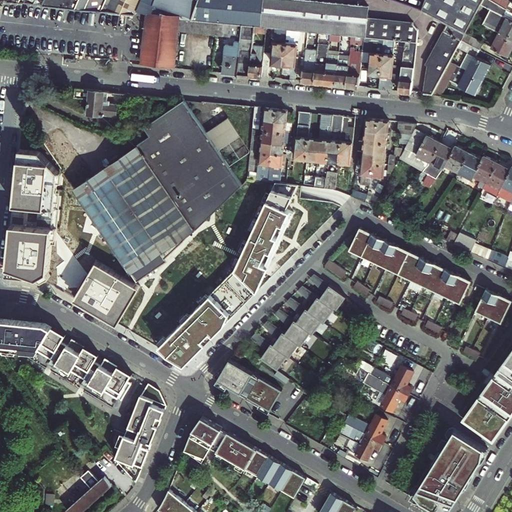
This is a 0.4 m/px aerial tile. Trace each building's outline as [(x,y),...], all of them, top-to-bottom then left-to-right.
[(45,0),(44,5),(107,12),(112,0),(45,0)] [(112,0),(107,12),(136,15),(138,9),(142,0),(112,0)] [(142,0),(138,9),(147,14),(180,19),(189,20),(191,20),(198,0),(142,0)] [(244,75),(250,76),(253,46),(255,32),(255,26),(267,27),(271,27),(277,28),(289,29),(300,30),(305,31),(308,31),(321,32),(331,33),(342,35),(353,36),(365,37),(368,37),(371,38),(385,39),(395,40),(401,41),(402,41),(405,41),(417,42),(419,29),(413,22),(367,18),(368,6),(303,0),(198,0),(191,20),(196,20),(203,21),(211,22),(218,22),(225,23),(243,24),(242,37),(241,41),(238,75),(244,75)] [(482,4),(483,0),(424,0),(421,10),(435,17),(434,20),(439,22),(440,20),(448,24),(426,64),(428,65),(423,94),(429,94),(433,95),(451,62),(459,47),(462,41),(469,27),(482,4)] [(511,11),(507,9),(490,0),(483,0),(482,4),(490,8),(482,24),(499,32),(511,39),(511,11)] [(490,0),(507,9),(510,2),(507,0),(490,0)] [(179,31),(180,19),(147,14),(142,64),(158,66),(176,68),(179,31)] [(225,28),(225,23),(218,22),(211,22),(203,21),(196,20),(191,20),(189,20),(180,19),(179,31),(188,32),(195,33),(202,34),(209,34),(216,35),(224,36),(225,28)] [(243,24),(225,23),(225,28),(224,36),(237,37),(242,37),(243,24)] [(462,41),(480,50),(484,43),(469,36),(473,28),(469,27),(462,41)] [(286,54),(287,43),(288,34),(288,32),(289,29),(277,28),(274,53),(286,54)] [(511,39),(499,32),(491,47),(509,56),(511,50),(511,39)] [(299,36),(288,34),(287,43),(286,54),(297,55),(299,36)] [(353,36),(352,43),(364,45),(365,40),(365,37),(353,36)] [(382,65),(385,39),(371,38),(368,37),(368,40),(365,40),(364,45),(363,52),(372,52),(371,64),(382,65)] [(394,54),(395,40),(385,39),(382,65),(394,66),(395,57),(394,54)] [(227,44),(224,73),(232,74),(238,75),(241,41),(236,40),(236,45),(227,44)] [(405,44),(403,62),(403,66),(400,91),(407,92),(413,92),(417,42),(405,41),(405,44)] [(461,67),(484,79),(489,70),(492,64),(477,57),(480,50),(462,41),(459,47),(468,52),(461,67)] [(321,83),(326,84),(330,50),(330,45),(319,44),(319,50),(315,83),(321,83)] [(264,61),(265,52),(265,50),(261,49),(261,47),(253,46),(250,76),(257,76),(263,77),(264,61)] [(359,87),(362,65),(362,63),(363,52),(359,51),(359,48),(352,47),(351,55),(347,86),(353,87),(359,87)] [(315,83),(319,50),(306,49),(306,50),(306,56),(304,69),(303,81),(309,82),(315,83)] [(337,85),(340,54),(340,51),(330,50),(326,84),(331,84),(337,85)] [(286,54),(274,53),(273,64),(284,65),(286,54)] [(296,63),(297,55),(286,54),(284,65),(284,73),(291,74),(291,80),(294,80),(296,80),(298,68),(296,66),(296,63)] [(342,85),(347,86),(351,55),(340,54),(337,85),(342,85)] [(461,67),(451,62),(433,95),(437,96),(441,97),(450,81),(453,82),(461,67)] [(382,65),(371,64),(370,74),(381,75),(382,65)] [(394,66),(382,65),(381,75),(380,89),(387,90),(393,91),(394,79),(396,80),(397,66),(394,66)] [(476,94),(484,79),(461,67),(453,82),(476,94)] [(99,91),(76,89),(74,98),(90,99),(88,113),(116,115),(117,104),(108,103),(109,92),(99,91)] [(152,96),(123,93),(122,100),(150,103),(152,96)] [(197,229),(232,193),(243,183),(231,166),(251,152),(251,150),(229,117),(209,131),(187,100),(183,99),(141,129),(147,138),(88,178),(57,131),(42,141),(50,152),(61,168),(138,281),(167,262),(166,258),(197,229)] [(276,120),(277,109),(272,108),(267,108),(265,119),(276,120)] [(282,109),(277,109),(276,120),(275,131),(274,142),(284,143),(289,144),(289,139),(290,129),(291,121),(286,120),(287,115),(287,110),(282,109)] [(309,134),(311,112),(307,112),(299,111),(296,142),(296,148),(308,149),(309,138),(309,134)] [(319,139),(330,140),(333,115),(329,114),(322,114),(319,139)] [(342,141),(344,116),(341,116),(333,115),(330,140),(342,141)] [(354,126),(348,126),(349,116),(348,116),(344,116),(342,141),(352,143),(354,126)] [(368,118),(367,130),(377,131),(388,132),(389,121),(380,120),(368,118)] [(275,131),(276,120),(265,119),(264,130),(275,131)] [(417,124),(399,122),(398,133),(412,134),(415,128),(417,124)] [(423,169),(430,161),(432,159),(441,142),(434,139),(415,128),(412,134),(411,135),(407,145),(400,157),(423,169)] [(275,131),(264,130),(263,140),(274,142),(275,131)] [(366,141),(376,142),(377,131),(367,130),(366,136),(366,141)] [(388,132),(377,131),(376,142),(387,143),(387,138),(388,132)] [(398,134),(395,144),(407,145),(411,135),(398,134)] [(318,150),(319,139),(309,138),(308,149),(318,150)] [(329,151),(330,140),(319,139),(318,150),(329,151)] [(263,140),(261,151),(273,152),(274,142),(263,140)] [(342,141),(330,140),(329,151),(340,153),(342,141)] [(359,151),(365,152),(375,153),(376,142),(366,141),(359,140),(359,145),(359,151)] [(351,154),(352,143),(342,141),(340,153),(351,154)] [(284,143),(274,142),(273,152),(283,153),(283,149),(284,143)] [(387,143),(376,142),(375,153),(385,154),(386,149),(387,143)] [(448,146),(441,142),(432,159),(430,161),(423,169),(415,177),(428,187),(444,167),(446,164),(454,149),(448,146)] [(456,145),(454,149),(446,164),(459,171),(469,152),(464,150),(456,145)] [(308,149),(296,148),(295,153),(295,158),(307,159),(308,149)] [(41,151),(20,149),(9,274),(35,277),(38,278),(48,283),(53,271),(49,270),(51,243),(55,243),(59,195),(54,195),(55,181),(60,181),(61,173),(41,151)] [(318,150),(308,149),(307,159),(311,160),(317,161),(318,150)] [(329,151),(318,150),(317,161),(322,161),(328,162),(329,151)] [(271,179),(273,152),(261,151),(260,162),(259,162),(258,171),(255,171),(250,171),(249,177),(271,179)] [(340,153),(329,151),(328,162),(333,162),(339,163),(340,153)] [(282,161),(283,153),(273,152),(271,179),(281,180),(282,161)] [(364,157),(364,162),(374,163),(375,153),(365,152),(364,157)] [(473,178),(482,159),(477,156),(469,152),(459,171),(473,178)] [(351,154),(340,153),(339,163),(345,164),(350,164),(351,154)] [(385,160),(385,154),(375,153),(374,163),(384,164),(385,160)] [(484,156),(482,159),(473,178),(470,183),(484,190),(488,183),(497,163),(492,160),(484,156)] [(361,184),(370,185),(373,175),(374,163),(364,162),(361,184)] [(384,164),(374,163),(373,175),(370,185),(369,189),(374,191),(383,175),(384,170),(384,164)] [(499,193),(511,170),(505,167),(497,163),(488,183),(484,190),(498,196),(499,193)] [(511,167),(511,170),(499,193),(511,199),(511,167)] [(327,168),(327,171),(325,185),(334,186),(337,188),(338,180),(339,169),(327,168)] [(315,175),(314,184),(325,185),(327,171),(316,169),(315,175)] [(315,175),(305,174),(304,183),(314,184),(315,175)] [(347,181),(338,180),(337,188),(346,189),(347,181)] [(298,185),(276,182),(235,269),(158,348),(172,355),(188,363),(206,344),(215,335),(229,322),(236,314),(246,304),(250,300),(259,291),(269,269),(270,267),(263,264),(269,251),(271,252),(276,254),(283,239),(275,236),(281,224),(283,225),(289,227),(295,213),(287,209),(289,205),(293,195),(298,185)] [(366,202),(368,195),(353,189),(350,194),(366,202)] [(371,231),(362,227),(352,248),(462,302),(472,281),(466,278),(453,272),(440,265),(426,259),(414,253),(402,247),(392,242),(381,236),(371,231)] [(453,231),(448,241),(453,244),(459,234),(453,231)] [(459,234),(453,244),(471,252),(475,243),(477,240),(460,232),(459,234)] [(475,243),(471,252),(488,260),(491,251),(475,243)] [(347,271),(331,259),(326,265),(342,277),(347,271)] [(94,260),(72,298),(115,323),(137,285),(94,260)] [(334,308),(337,310),(347,296),(315,273),(308,279),(325,291),(323,295),(320,298),(334,308)] [(370,290),(358,281),(354,286),(366,294),(370,290)] [(322,319),(325,321),(334,308),(320,298),(303,285),(296,292),(312,304),(310,306),(308,309),(322,319)] [(494,292),(488,289),(478,310),(504,323),(511,307),(511,301),(509,300),(494,292)] [(393,303),(379,296),(377,302),(390,308),(393,303)] [(310,330),(313,332),(322,319),(308,309),(291,297),(284,303),(300,315),(298,317),(296,320),(310,330)] [(298,341),(300,344),(310,330),(296,320),(279,308),(272,315),(288,326),(286,328),(283,331),(298,341)] [(418,315),(404,308),(402,314),(415,320),(418,315)] [(48,323),(0,318),(0,347),(3,353),(15,354),(16,348),(20,348),(20,354),(34,354),(37,350),(51,357),(54,352),(57,354),(51,363),(54,365),(56,361),(85,378),(88,373),(91,374),(86,384),(88,385),(90,381),(118,398),(124,387),(128,389),(132,383),(128,381),(133,373),(106,358),(102,365),(95,361),(100,354),(73,338),(69,345),(62,341),(67,334),(48,323)] [(286,353),(288,355),(298,341),(283,331),(268,320),(261,327),(275,337),(273,340),(271,343),(286,353)] [(442,327),(428,320),(426,325),(439,332),(442,327)] [(259,354),(276,366),(286,353),(271,343),(256,331),(249,338),(263,348),(261,351),(259,354)] [(477,358),(480,352),(466,346),(464,351),(477,358)] [(397,354),(386,348),(381,358),(392,364),(397,354)] [(511,353),(465,420),(496,443),(511,420),(511,353)] [(357,363),(369,370),(375,373),(408,392),(412,386),(407,383),(411,375),(414,371),(402,364),(395,376),(361,357),(357,363)] [(267,411),(279,390),(226,359),(220,369),(218,368),(209,377),(214,380),(212,383),(223,389),(224,386),(231,390),(238,394),(240,391),(245,394),(244,397),(257,405),(254,409),(265,414),(267,411)] [(289,375),(279,368),(275,373),(285,380),(289,375)] [(404,399),(408,392),(375,373),(369,370),(363,380),(386,393),(381,403),(392,409),(396,402),(400,396),(404,399)] [(160,389),(149,383),(144,391),(148,394),(147,397),(142,395),(117,459),(137,481),(140,473),(151,444),(168,405),(160,389)] [(314,407),(306,401),(299,409),(307,415),(314,407)] [(359,428),(381,440),(384,434),(380,431),(383,425),(387,419),(376,412),(368,425),(347,413),(344,419),(345,420),(334,439),(347,447),(354,450),(361,438),(355,434),(359,428)] [(220,428),(202,417),(192,430),(185,450),(200,461),(203,456),(203,457),(209,447),(212,448),(215,450),(214,451),(216,452),(214,455),(221,459),(223,456),(235,463),(233,466),(240,470),(242,467),(293,496),(305,476),(298,472),(292,469),(285,465),(280,462),(273,458),(268,455),(262,452),(256,448),(249,444),(237,437),(226,431),(225,432),(223,430),(219,428),(220,428)] [(381,440),(359,428),(355,434),(361,438),(354,450),(360,454),(365,457),(369,450),(372,443),(377,446),(381,440)] [(490,452),(458,429),(444,447),(441,450),(437,455),(436,459),(413,493),(414,500),(418,502),(423,501),(437,511),(447,511),(448,511),(450,507),(461,490),(463,488),(467,486),(474,475),(475,469),(483,459),(487,457),(490,452)] [(354,450),(347,447),(342,456),(355,463),(360,454),(354,450)] [(87,476),(105,497),(115,489),(107,480),(102,484),(96,477),(91,472),(87,476)] [(88,496),(96,505),(105,497),(87,476),(83,479),(94,491),(88,496)] [(306,477),(303,482),(314,488),(317,483),(306,477)] [(195,489),(199,484),(195,481),(191,486),(195,489)] [(164,511),(177,511),(186,501),(170,488),(158,507),(163,511),(164,511)] [(211,494),(207,491),(203,496),(207,499),(211,494)] [(336,494),(330,491),(319,510),(321,511),(352,511),(356,505),(349,501),(336,494)] [(56,495),(48,495),(47,505),(55,506),(56,495)] [(217,499),(213,495),(208,501),(212,504),(217,499)] [(79,504),(85,511),(88,511),(96,505),(88,496),(79,504)] [(196,511),(197,511),(186,501),(177,511),(196,511)] [(265,511),(266,511),(270,507),(263,503),(259,509),(265,511)]
